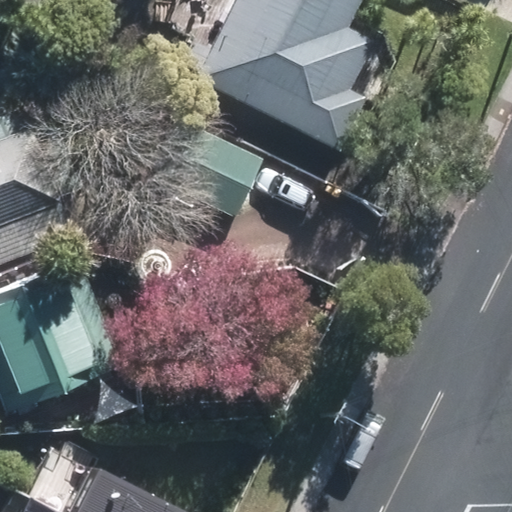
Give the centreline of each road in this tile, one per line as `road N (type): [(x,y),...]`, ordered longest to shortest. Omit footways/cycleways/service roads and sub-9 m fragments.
road 1 (residential): [(511,262),(391,503)]
road 2 (residential): [(511,498),(391,503)]
